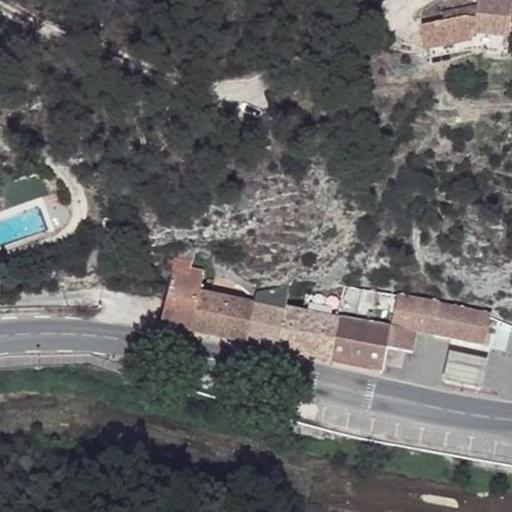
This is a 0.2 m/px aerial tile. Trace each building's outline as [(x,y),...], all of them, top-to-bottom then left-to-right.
[(511,33),(511,0),(481,0),(480,12),(469,11),(448,14),(425,16),(429,42),(476,35),(477,28),(511,33)] [(447,6),(448,14),(469,11),(480,12),(481,0),(447,6)] [(187,243),(178,240),(162,319),(195,326),(203,289),(206,272),(183,266),(187,243)] [(225,291),(203,289),(195,326),(249,338),(261,282),(227,276),(225,291)] [(351,280),(346,296),(330,356),(383,369),(389,345),(407,349),(412,328),(436,333),(439,317),(462,323),(466,309),(443,302),(351,280)] [(293,287),(261,282),(249,338),(279,344),(292,298),(293,287)] [(322,306),(292,298),(279,344),(330,356),(346,296),(326,289),(322,306)]
